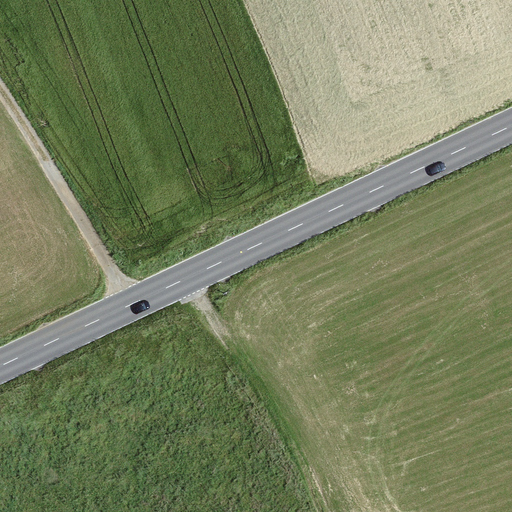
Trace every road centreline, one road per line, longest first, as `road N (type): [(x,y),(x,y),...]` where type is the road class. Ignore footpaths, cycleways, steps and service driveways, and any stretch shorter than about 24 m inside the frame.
road 1 (secondary): [(0,365),(511,120)]
road 2 (track): [(186,277),(328,511)]
road 3 (track): [(126,305),(0,92)]
